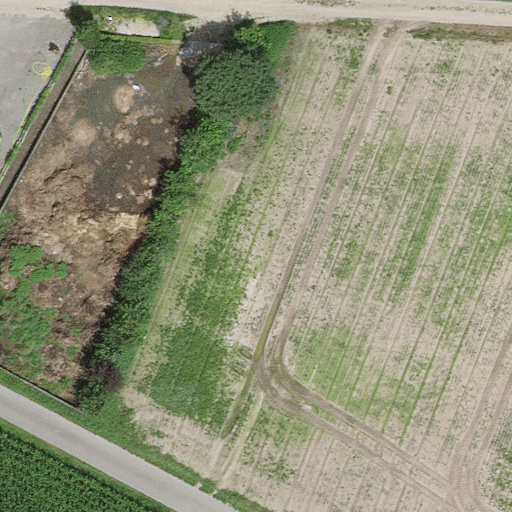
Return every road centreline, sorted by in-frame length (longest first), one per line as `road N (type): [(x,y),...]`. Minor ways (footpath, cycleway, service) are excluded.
road 1 (track): [(266,0),(511,15)]
road 2 (track): [(204,511),(0,401)]
